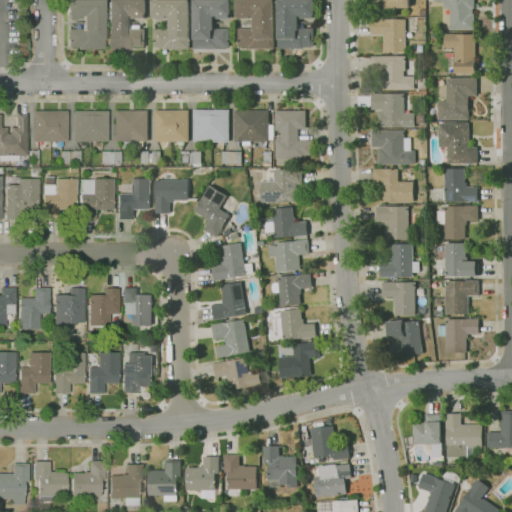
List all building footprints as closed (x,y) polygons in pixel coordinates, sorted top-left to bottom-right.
[(105,0),(105,49),(80,49),(80,47),(68,47),(68,29),(83,29),(83,16),(81,16),(81,19),(68,19),(68,15),(67,15),(67,0),(105,0)] [(133,49),(108,49),(108,0),(146,0),(146,18),(132,18),(132,16),(129,16),(129,25),(139,25),(139,29),(144,29),(144,47),(133,47),(133,49)] [(189,0),(189,49),(164,49),(164,47),(153,47),(153,29),(167,29),(167,24),(168,24),(168,16),(165,16),(165,18),(151,18),(151,0),(189,0)] [(228,48),(193,49),(193,0),(230,0),(231,15),(229,15),(229,19),(217,19),(217,16),(213,16),(213,29),(228,29),(228,48)] [(273,0),(273,49),(248,49),(248,47),(237,47),(237,29),(239,29),(239,24),(253,24),(253,16),(250,16),(250,19),(237,19),(237,15),(236,15),(236,0),(273,0)] [(297,55),(290,55),(290,49),(277,49),(277,0),(313,0),(313,17),(300,18),(300,16),(298,16),(298,24),(299,24),(312,24),(312,29),(313,29),(313,47),(303,47),(303,49),(297,49),(297,55)] [(395,14),(382,14),(382,9),(369,9),(369,0),(409,0),(409,8),(395,8),(395,14)] [(475,29),(450,29),(449,8),(443,8),(443,2),(434,2),(434,0),(474,0),(474,8),(472,8),(472,14),(474,14),(475,29)] [(406,52),(384,52),(384,35),(371,35),(371,19),(406,19),(406,52)] [(474,74),(454,74),(454,48),(444,48),(444,34),(474,34),(474,74)] [(415,89),(377,90),(377,74),(383,74),(383,72),(371,72),(371,56),(406,56),(406,71),(404,71),(404,76),(415,76),(415,89)] [(438,120),(438,101),(447,101),(446,78),(477,77),(477,95),(468,96),(468,119),(438,120)] [(415,127),(382,127),(382,126),(378,126),(378,111),(382,111),(382,109),(371,109),(371,94),(404,93),(404,114),(415,114),(415,127)] [(154,142),(154,110),(188,110),(188,142),(154,142)] [(193,142),(193,110),(229,110),(229,142),(193,142)] [(257,153),(252,153),(251,142),(250,142),(250,145),(243,145),(243,142),(234,142),(234,111),(268,110),(269,125),(273,125),(273,139),(268,139),(268,141),(267,142),(267,145),(257,145),(257,153)] [(33,142),(33,111),(66,111),(67,141),(33,142)] [(89,145),(82,145),(82,141),(74,141),(74,111),(107,111),(107,141),(99,141),(99,145),(92,145),(92,141),(89,141),(89,145)] [(130,145),(122,145),(122,142),(114,142),(114,111),(148,111),(148,141),(140,141),(140,145),(132,145),(132,141),(130,141),(130,145)] [(306,160),(275,160),(275,139),(280,139),(280,131),(275,131),(275,111),(306,111),(306,129),(298,129),(298,141),(314,141),(314,156),(306,156),(306,160)] [(18,161),(0,161),(0,128),(7,128),(7,133),(10,133),(10,127),(16,127),(15,114),(26,114),(27,156),(18,156),(18,161)] [(477,163),(447,163),(447,147),(439,147),(438,124),(469,123),(469,147),(477,147),(477,163)] [(415,164),(379,164),(379,148),(383,148),(383,147),(372,147),(372,131),(404,131),(404,138),(411,138),(411,151),(415,151),(415,164)] [(38,167),(28,167),(28,151),(30,151),(38,151),(38,167)] [(61,164),(61,151),(79,151),(80,164),(61,164)] [(101,164),(100,151),(108,151),(108,152),(112,152),(112,151),(120,151),(120,163),(101,164)] [(153,163),(141,164),(141,151),(149,151),(149,154),(152,154),(153,163)] [(152,154),(152,151),(160,151),(160,164),(153,164),(153,163),(152,154)] [(201,167),(181,167),(181,164),(182,164),(181,151),(189,151),(189,153),(193,153),(193,152),(201,152),(201,167)] [(230,165),(230,164),(222,164),(221,151),(229,151),(229,152),(241,152),(241,164),(233,164),(233,165),(230,165)] [(302,202),(261,202),(261,182),(265,182),(265,172),(276,172),(276,168),(302,168),(302,184),(296,184),(296,189),(302,189),(302,202)] [(414,201),(383,202),(383,183),(373,184),(372,169),(398,169),(398,182),(414,182),(414,201)] [(478,202),(444,202),(444,201),(441,201),(441,192),(444,192),(444,169),(464,169),(465,183),(466,183),(466,187),(477,187),(478,202)] [(5,219),(4,185),(17,185),(17,179),(38,178),(38,219),(5,219)] [(76,219),(43,220),(42,194),(43,194),(42,185),(54,185),(54,194),(55,194),(55,179),(75,179),(76,219)] [(95,220),(80,220),(80,208),(78,208),(78,195),(79,195),(79,180),(92,180),(92,179),(113,179),(113,197),(113,210),(95,210),(95,220)] [(133,220),(117,220),(117,194),(130,194),(130,179),(150,179),(150,210),(133,210),(133,220)] [(170,213),(155,213),(155,180),(188,180),(188,200),(174,200),(174,202),(170,202),(170,213)] [(216,237),(203,229),(208,220),(202,216),(201,217),(195,213),(196,213),(193,211),(210,185),(227,196),(219,209),(230,215),(216,237)] [(408,239),(385,239),(385,221),(375,221),(375,206),(408,206),(408,239)] [(444,238),(444,224),(437,224),(437,211),(444,211),(444,206),(478,206),(478,221),(466,221),(466,225),(465,225),(465,238),(444,238)] [(275,237),(274,232),(265,233),(264,222),(273,222),(272,208),(292,207),(293,218),(294,218),(295,222),(307,222),(307,236),(296,236),(275,237)] [(277,272),(276,257),(268,258),(267,246),(275,245),(275,242),(308,240),(309,254),(299,255),(300,270),(277,272)] [(213,281),(211,266),(221,264),(218,246),(241,243),(245,264),(252,263),(253,274),(213,281)] [(445,276),(445,243),(466,243),(466,257),(467,257),(467,261),(478,261),(478,276),(445,276)] [(413,278),(380,278),(380,263),(391,263),(390,258),(392,258),(392,244),(413,244),(413,262),(419,262),(419,272),(413,272),(413,278)] [(280,306),(279,292),(276,293),(274,293),(273,292),(272,291),(272,290),(271,288),(271,287),(271,286),(272,285),(273,283),(274,283),(278,282),(278,277),(311,274),(313,293),(310,294),(309,288),(301,289),(301,294),(300,294),(300,304),(280,306)] [(468,314),(445,315),(445,281),(478,281),(479,296),(468,296),(468,314)] [(214,320),(211,306),(222,304),(221,299),(223,299),(221,285),(241,282),(246,314),(214,320)] [(415,315),(393,316),(393,297),(382,297),(382,282),(415,282),(415,315)] [(5,326),(0,326),(0,288),(14,288),(14,314),(5,314),(5,326)] [(39,330),(18,329),(19,298),(33,298),(33,288),(49,288),(49,301),(48,314),(39,314),(39,330)] [(152,326),(131,326),(131,314),(123,314),(123,303),(122,303),(122,288),(136,288),(136,295),(151,295),(152,326)] [(54,326),(54,309),(51,309),(51,306),(54,306),(54,295),(69,295),(69,289),(83,289),(84,325),(54,326)] [(110,325),(89,325),(89,311),(85,311),(85,305),(89,305),(88,295),(104,295),(104,289),(118,289),(118,314),(110,314),(110,325)] [(283,340),(283,336),(277,336),(275,318),(281,318),(280,311),(294,310),(294,308),(299,308),(299,309),(301,308),(302,319),(303,319),(304,324),(315,323),(316,337),(283,340)] [(216,358),(214,347),(225,345),(224,338),(213,340),(211,325),(244,319),(250,352),(216,358)] [(466,352),(446,353),(445,336),(438,336),(437,326),(445,325),(445,319),(479,319),(479,335),(468,335),(468,338),(466,338),(466,352)] [(402,356),(401,342),(399,342),(399,337),(388,338),(386,321),(403,320),(404,322),(419,321),(423,354),(402,356)] [(299,382),(298,377),(281,378),(279,358),(293,357),(293,343),(319,342),(320,357),(310,358),(311,381),(299,382)] [(0,352),(14,352),(14,383),(0,383),(0,352)] [(69,393),(53,393),(53,381),(54,381),(54,362),(63,362),(63,353),(84,352),(84,371),(84,372),(86,372),(86,384),(69,384),(69,393)] [(103,394),(88,394),(88,381),(88,368),(97,368),(97,352),(118,352),(118,371),(118,383),(116,383),(116,385),(109,385),(109,383),(103,383),(103,394)] [(34,394),(19,394),(19,368),(28,368),(28,353),(49,353),(49,383),(34,383),(34,394)] [(137,393),(122,393),(122,364),(127,364),(127,353),(145,353),(145,356),(152,356),(152,386),(137,386),(137,393)] [(231,390),(229,380),(227,380),(226,375),(218,377),(219,382),(216,382),(213,364),(245,358),(248,374),(258,372),(259,376),(265,375),(267,382),(260,383),(261,385),(251,387),(251,386),(231,390)] [(511,454),(503,454),(503,448),(486,448),(486,432),(500,432),(501,411),(511,411),(511,454)] [(468,458),(446,458),(446,429),(445,429),(445,413),(461,413),(460,425),(482,425),(482,448),(473,447),(473,456),(468,456),(468,458)] [(431,457),(431,444),(413,445),(413,425),(421,424),(421,422),(425,422),(425,414),(441,414),(442,444),(441,444),(442,457),(431,457)] [(333,461),(333,456),(314,458),(310,429),(333,426),(335,445),(348,444),(350,458),(333,461)] [(297,488),(287,488),(286,484),(280,484),(280,486),(267,486),(267,481),(276,481),(279,481),(279,480),(268,480),(268,463),(263,463),(263,448),(262,448),(262,446),(284,446),(284,448),(279,448),(279,456),(284,456),(284,457),(297,457),(297,488)] [(240,495),(228,495),(228,473),(224,473),(224,455),(239,455),(239,466),(245,466),(245,467),(256,467),(256,489),(240,489),(240,495)] [(215,491),(186,491),(186,468),(197,467),(197,466),(203,465),(202,456),(219,456),(219,473),(215,473),(215,491)] [(51,502),(38,502),(38,479),(33,479),(33,461),(49,461),(49,472),(54,472),(62,472),(62,473),(67,473),(67,496),(51,496),(51,502)] [(100,497),(72,497),(72,474),(84,474),(84,472),(88,472),(88,461),(104,461),(104,479),(100,479),(100,497)] [(176,501),(164,501),(164,495),(148,495),(148,471),(165,471),(165,461),(180,461),(180,477),(176,477),(176,501)] [(24,505),(11,505),(11,499),(0,499),(0,474),(12,474),(12,464),(28,464),(28,482),(24,482),(24,505)] [(138,505),(124,505),(124,499),(110,499),(110,476),(122,476),(122,474),(127,474),(127,466),(125,466),(125,464),(144,465),(144,466),(143,466),(143,481),(141,481),(141,487),(138,487),(138,505)] [(316,498),(314,477),(320,477),(318,466),(336,464),(336,465),(350,464),(352,479),(345,479),(347,494),(316,498)] [(446,511),(424,511),(431,493),(417,488),(423,473),(456,484),(446,511)] [(453,511),(477,479),(489,488),(482,497),(500,510),(500,511),(501,511),(453,511)] [(317,511),(332,511),(332,501),(357,500),(357,511),(317,511)]
